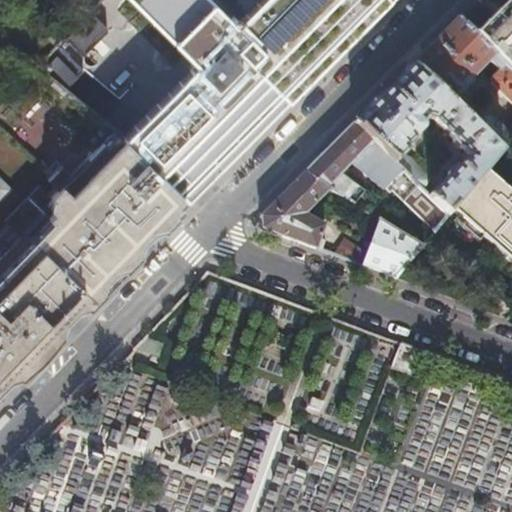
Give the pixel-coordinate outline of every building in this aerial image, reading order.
[(159,103),(124,138),(191,204),(226,169),(341,53),(391,2),(388,0),(259,0),(240,21),(198,63),(159,103)] [(209,0),(131,0),(198,63),(240,21),(236,17),(232,21),(209,0)] [(511,0),(510,0),(497,13),(475,35),(511,72),(511,0)] [(32,24),(56,47),(57,45),(61,41),(35,18),(32,21),(19,8),(14,13),(29,27),(32,24)] [(106,27),(89,11),(64,38),(82,56),(106,32),(106,27)] [(511,72),(475,35),(459,19),(414,64),(451,101),(461,90),(465,90),(473,83),(472,79),(490,61),(498,70),(492,76),(491,83),(511,104),(511,121),(505,129),(492,116),(485,115),(475,125),(503,152),(511,140),(511,72)] [(56,47),(37,66),(65,89),(84,69),(57,45),(56,47)] [(414,64),(356,122),(450,214),(453,211),(485,173),(503,152),(475,125),(451,101),(414,64)] [(356,122),(306,173),(330,189),(355,204),(364,190),(342,172),(352,162),(383,189),(392,181),(439,227),(450,214),(356,122)] [(124,138),(70,191),(62,200),(51,189),(12,228),(29,245),(0,273),(0,401),(34,366),(138,259),(191,204),(124,138)] [(363,266),(397,279),(423,247),(385,223),(379,220),(367,252),(345,239),(338,249),(325,243),(326,240),(320,238),(325,226),(305,214),(330,189),(306,173),(262,217),(263,229),(291,239),(363,266)] [(511,195),(485,173),(453,211),(475,230),(511,263),(511,195)] [(0,177),(0,200),(12,189),(0,177)] [(385,223),(423,247),(433,235),(394,209),(385,223)] [(409,346),(401,343),(392,368),(410,375),(420,350),(409,346)] [(122,511),(122,470),(112,470),(112,465),(80,466),(81,508),(74,508),(74,511),(122,511)]
